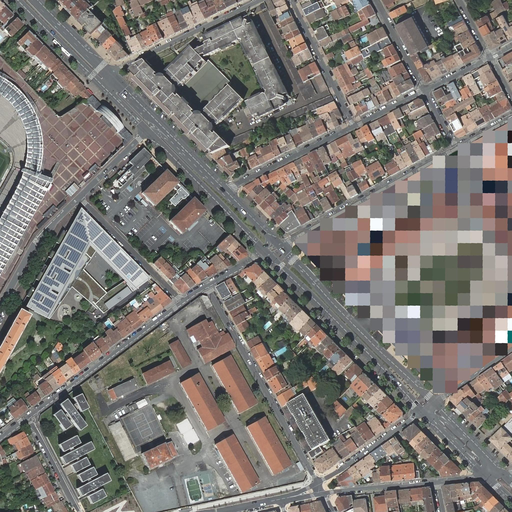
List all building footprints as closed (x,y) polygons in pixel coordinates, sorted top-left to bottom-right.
[(63,0),(60,3),(66,9),(79,22),(83,17),(88,13),(93,7),(90,0),(63,0)] [(126,4),(123,0),(119,0),(115,2),(118,8),(120,7),(126,4)] [(159,0),(161,2),(163,6),(169,2),(168,0),(134,0),(132,1),(129,2),(132,9),(129,10),(133,19),(136,17),(137,17),(141,15),(143,19),(147,17),(145,13),(144,14),(141,7),(155,0),(159,0)] [(200,3),(198,4),(206,19),(213,16),(219,13),(213,0),(206,0),(207,0),(204,1),(205,4),(201,5),(200,3)] [(213,0),(219,13),(228,8),(223,0),(213,0)] [(223,0),(228,8),(238,4),(236,0),(223,0)] [(269,0),(265,2),(269,10),(272,17),(278,14),(276,10),(271,0),(269,0)] [(284,0),(271,0),(276,10),(287,5),(284,0)] [(359,11),(371,5),(368,0),(355,0),(352,2),(358,12),(359,11)] [(498,13),(498,14),(510,7),(507,1),(505,3),(503,4),(500,0),(495,0),(492,3),(496,10),(498,13)] [(198,4),(198,3),(196,3),(198,6),(194,7),(193,5),(191,1),(189,2),(191,7),(199,23),(206,19),(198,4)] [(311,1),(302,6),(304,10),(313,5),(311,1)] [(313,5),(304,10),(306,16),(322,8),(325,7),(322,1),(315,4),(313,5)] [(126,4),(120,7),(118,8),(115,12),(118,19),(127,38),(130,36),(136,33),(135,30),(130,33),(123,17),(125,16),(122,11),(126,10),(125,8),(128,7),(126,4)] [(345,5),(341,8),(338,9),(338,10),(342,18),(343,19),(350,15),(345,5)] [(363,21),(376,15),(371,5),(359,11),(363,19),(362,19),(363,21)] [(404,5),(389,13),(392,18),(407,11),(404,5)] [(13,16),(4,6),(0,10),(0,20),(0,21),(4,24),(13,16)] [(199,23),(191,7),(185,9),(184,8),(181,10),(182,11),(190,27),(199,23)] [(83,17),(79,22),(92,35),(98,29),(102,26),(104,24),(106,22),(93,8),(88,13),(83,17)] [(322,8),(306,16),(310,24),(326,16),(322,8)] [(280,9),(276,10),(278,14),(279,16),(280,18),(284,16),(285,15),(284,15),(285,14),(284,13),(283,14),(280,9)] [(338,9),(332,12),(336,21),(342,18),(338,10),(338,9)] [(183,31),(190,27),(182,11),(176,13),(175,10),(173,11),(174,13),(176,16),(183,31)] [(264,13),(292,70),(293,69),(297,67),(296,66),(292,57),(289,52),(288,48),(286,45),(285,43),(283,39),(282,37),(281,35),(279,32),(279,30),(276,25),(274,21),(273,19),(272,17),(269,10),(264,13)] [(498,13),(496,10),(488,15),(491,21),(492,20),(493,20),(497,18),(499,16),(500,16),(498,14),(498,13)] [(280,18),(282,22),(288,19),(293,17),(290,12),(285,14),(284,15),(285,15),(284,16),(280,18)] [(504,15),(504,14),(500,16),(499,16),(497,18),(502,28),(509,40),(511,38),(511,29),(511,27),(505,17),(504,15)] [(176,34),(183,31),(176,16),(170,18),(169,16),(169,15),(167,15),(169,19),(176,34)] [(413,15),(396,25),(398,28),(398,29),(400,33),(401,34),(401,35),(412,54),(415,53),(418,51),(423,49),(428,46),(429,46),(430,45),(419,25),(417,22),(416,19),(413,15)] [(462,15),(448,23),(455,37),(456,37),(469,29),(462,15)] [(488,15),(476,21),(480,27),(491,21),(488,15)] [(16,18),(13,16),(4,24),(1,27),(4,30),(5,31),(11,37),(22,25),(16,18)] [(295,22),(293,17),(288,19),(282,22),(281,22),(284,28),(291,24),(295,22)] [(162,78),(146,63),(141,82),(148,89),(152,93),(154,91),(157,94),(156,94),(158,97),(159,96),(162,98),(160,100),(168,109),(169,110),(171,112),(172,111),(175,113),(174,115),(189,131),(191,129),(194,131),(193,132),(195,134),(196,134),(199,136),(197,138),(208,149),(210,151),(211,150),(214,154),(225,149),(231,147),(228,144),(227,144),(222,138),(224,136),(216,128),(244,100),(230,86),(232,83),(209,59),(207,62),(201,56),(206,54),(207,57),(212,54),(240,41),(240,39),(244,40),(243,42),(252,61),(253,60),(259,72),(258,73),(267,91),(269,91),(268,94),(266,93),(248,103),(256,121),(262,118),(262,117),(285,106),(283,102),(283,100),(286,101),(287,98),(284,98),(285,96),(289,94),(285,88),(284,88),(276,72),(277,71),(265,46),(264,46),(256,31),(258,30),(254,23),(250,25),(248,24),(249,22),(247,21),(246,23),(244,22),(242,19),(239,21),(234,23),(206,36),(209,42),(206,43),(206,44),(206,45),(207,45),(208,45),(196,51),(193,47),(162,78)] [(169,37),(176,34),(169,19),(164,21),(163,19),(161,20),(162,22),(169,37)] [(349,28),(351,32),(360,27),(360,28),(369,23),(368,20),(349,28)] [(491,21),(480,27),(484,36),(495,30),(494,27),(491,21)] [(164,39),(169,37),(162,22),(157,24),(157,25),(164,39)] [(285,34),(281,35),(282,37),(299,29),(295,22),(291,24),(284,28),(282,29),(285,34)] [(161,41),(164,39),(157,25),(154,26),(161,41)] [(319,33),(316,35),(319,42),(329,37),(326,30),(330,29),(328,25),(318,29),(320,33),(319,33)] [(98,29),(92,35),(97,41),(107,31),(102,26),(98,29)] [(155,44),(161,41),(154,26),(148,29),(149,31),(155,44)] [(16,43),(24,51),(36,39),(28,31),(25,28),(19,35),(22,38),(16,43)] [(329,37),(319,42),(321,47),(333,42),(350,33),(348,28),(347,28),(340,32),(329,37)] [(382,41),(388,37),(386,34),(383,28),(382,28),(368,35),(369,37),(371,38),(375,44),(382,41)] [(496,31),(502,44),(509,40),(502,28),(497,31),(496,31)] [(299,29),(282,37),(283,39),(286,38),(288,42),(289,41),(302,35),(299,29)] [(473,36),(469,29),(456,37),(455,37),(454,37),(456,40),(457,39),(460,38),(462,42),(473,36)] [(97,41),(103,47),(113,37),(114,36),(111,32),(109,31),(108,30),(107,31),(97,41)] [(264,46),(265,46),(262,39),(262,38),(262,37),(261,37),(258,30),(256,31),(264,46)] [(495,30),(484,36),(492,49),(502,44),(496,31),(495,30)] [(147,48),(155,44),(149,31),(143,34),(142,31),(140,32),(141,35),(147,48)] [(137,36),(143,50),(147,48),(141,35),(137,36)] [(294,50),(306,44),(302,35),(289,41),(294,50)] [(130,36),(127,38),(127,39),(128,41),(130,44),(131,46),(134,54),(143,50),(137,36),(131,39),(130,36)] [(476,42),(473,36),(462,42),(462,43),(464,47),(461,49),(459,44),(458,45),(455,46),(458,52),(459,52),(465,48),(470,45),(476,42)] [(103,47),(109,53),(118,43),(113,37),(103,47)] [(383,50),(393,45),(388,37),(382,41),(375,44),(372,46),(371,46),(362,51),(361,51),(362,54),(365,59),(369,56),(383,50)] [(36,39),(24,51),(25,52),(26,51),(32,57),(43,46),(36,39)] [(118,62),(134,54),(131,46),(130,44),(128,41),(127,39),(125,40),(126,43),(124,45),(123,44),(121,43),(120,41),(118,43),(109,53),(118,62)] [(349,59),(350,61),(351,61),(362,54),(361,51),(358,47),(355,42),(349,45),(351,49),(352,51),(346,54),(348,57),(349,59)] [(294,50),(296,55),(309,49),(306,44),(294,50)] [(389,59),(398,55),(393,45),(383,50),(389,59)] [(465,48),(459,52),(463,60),(465,63),(468,61),(468,60),(476,56),(470,45),(465,48)] [(50,53),(43,46),(32,57),(33,59),(34,57),(38,62),(37,63),(39,64),(50,53)] [(292,57),(296,66),(297,65),(300,64),(313,58),(309,49),(296,55),(294,56),(293,57),(292,57)] [(415,53),(412,54),(414,58),(415,61),(421,58),(419,55),(418,51),(415,53)] [(457,63),(462,60),(458,52),(455,54),(453,55),(457,63)] [(506,64),(508,67),(511,64),(511,52),(503,57),(505,61),(504,62),(506,64)] [(44,69),(45,70),(47,69),(48,67),(56,60),(50,53),(39,64),(40,66),(41,64),(45,68),(44,69)] [(347,63),(333,70),(340,84),(349,78),(352,77),(353,76),(352,74),(348,65),(352,63),(354,65),(362,61),(364,64),(362,65),(364,68),(363,69),(363,71),(365,70),(369,67),(367,62),(365,59),(362,54),(351,61),(350,61),(347,63)] [(459,66),(457,63),(453,55),(453,54),(452,55),(445,58),(444,56),(443,54),(440,55),(441,56),(442,59),(448,71),(459,66)] [(401,61),(398,55),(389,59),(383,62),(386,67),(389,65),(389,67),(401,61)] [(443,74),(448,71),(442,59),(441,56),(440,55),(434,58),(435,60),(436,60),(443,74)] [(417,64),(419,68),(424,65),(422,59),(421,58),(415,61),(417,64)] [(61,65),(56,60),(48,67),(53,73),(61,65)] [(147,60),(135,65),(131,70),(130,69),(129,69),(129,70),(130,71),(141,82),(146,63),(147,60)] [(433,61),(440,75),(443,74),(436,60),(435,60),(433,61)] [(425,65),(432,79),(440,75),(433,61),(430,63),(425,65)] [(304,83),(309,80),(316,77),(321,74),(315,63),(306,68),(299,71),(299,72),(299,73),(301,76),(304,83)] [(470,73),(471,74),(474,80),(492,70),(487,63),(484,65),(485,67),(479,70),(479,69),(477,70),(478,71),(474,73),(473,71),(470,73)] [(394,79),(407,73),(403,64),(390,71),(384,72),(374,77),(375,78),(378,84),(379,86),(381,85),(384,84),(387,83),(389,82),(394,79)] [(507,67),(502,69),(505,75),(511,71),(511,64),(508,67),(507,67)] [(53,73),(52,74),(53,75),(57,79),(56,80),(57,81),(68,71),(61,65),(53,73)] [(426,81),(428,81),(432,79),(425,65),(424,65),(419,68),(426,81)] [(19,69),(16,72),(23,80),(26,77),(19,69)] [(293,69),(292,70),(307,100),(316,95),(309,80),(304,83),(301,76),(299,73),(299,72),(295,73),(293,69)] [(492,70),(474,80),(477,85),(481,92),(482,96),(488,92),(500,86),(497,80),(492,70)] [(57,81),(56,83),(62,89),(64,87),(74,77),(68,71),(57,81)] [(281,78),(277,71),(276,72),(284,88),(285,88),(282,80),(282,78),(281,78)] [(415,86),(407,73),(394,79),(402,95),(414,89),(415,86)] [(321,74),(316,77),(324,91),(328,89),(321,74)] [(464,77),(463,78),(467,86),(469,85),(471,84),(472,86),(470,87),(470,88),(472,88),(473,87),(477,85),(474,80),(471,74),(464,77)] [(0,136),(1,137),(5,142),(9,145),(11,149),(13,153),(14,156),(14,159),(14,163),(13,166),(37,175),(38,173),(39,169),(41,163),(42,157),(42,154),(42,146),(42,140),(39,125),(36,116),(32,109),(31,106),(29,104),(26,99),(14,86),(4,79),(1,78),(0,76),(0,136)] [(79,83),(74,77),(64,87),(69,92),(79,83)] [(349,78),(340,84),(342,89),(352,83),(354,82),(353,80),(351,82),(349,78)] [(370,81),(370,83),(373,87),(378,84),(375,78),(370,81)] [(397,97),(402,95),(394,79),(389,82),(390,84),(392,87),(397,97)] [(352,83),(342,89),(345,95),(361,86),(359,82),(353,86),(352,83)] [(455,99),(458,105),(464,101),(455,85),(454,82),(448,85),(452,93),(453,96),(455,99)] [(77,95),(79,97),(87,91),(84,88),(79,83),(69,92),(68,93),(69,95),(70,94),(73,96),(72,97),(73,99),(77,95)] [(459,83),(455,85),(464,101),(470,98),(467,94),(471,93),(467,86),(465,86),(466,88),(463,90),(462,88),(459,83)] [(347,100),(350,106),(353,104),(355,103),(357,102),(358,102),(364,99),(369,96),(371,96),(371,95),(371,96),(375,94),(377,93),(382,91),(379,86),(378,84),(373,87),(371,88),(369,89),(368,89),(366,90),(347,100)] [(381,85),(379,86),(382,91),(383,94),(388,102),(393,99),(387,88),(384,89),(383,88),(382,88),(381,85)] [(473,87),(472,88),(473,91),(475,95),(481,92),(477,85),(473,87)] [(393,99),(397,97),(392,87),(390,88),(389,86),(386,87),(387,88),(393,99)] [(503,91),(500,86),(488,92),(489,94),(491,93),(493,96),(492,97),(492,98),(494,96),(496,95),(503,91)] [(358,89),(345,96),(347,100),(366,90),(364,87),(359,89),(358,89)] [(445,87),(433,93),(437,101),(446,96),(443,91),(445,90),(446,89),(445,87)] [(79,97),(83,101),(92,96),(87,91),(79,97)] [(507,98),(503,91),(496,95),(499,100),(500,103),(507,98)] [(379,96),(377,93),(375,94),(377,97),(380,105),(388,102),(383,94),(379,96)] [(446,96),(437,101),(438,103),(442,101),(444,100),(446,104),(455,99),(453,96),(450,97),(449,95),(448,95),(446,96)] [(83,101),(81,103),(82,104),(83,104),(84,105),(85,105),(87,105),(88,105),(89,104),(89,105),(89,104),(97,112),(100,109),(102,107),(92,96),(83,101)] [(335,102),(332,96),(263,127),(265,132),(273,129),(277,127),(279,126),(281,125),(286,123),(294,120),(304,116),(305,115),(310,113),(312,112),(317,110),(335,102)] [(376,107),(380,105),(377,97),(372,99),(376,107)] [(470,98),(464,101),(458,105),(455,106),(457,109),(454,111),(456,114),(459,120),(463,128),(466,134),(467,134),(478,128),(470,114),(468,110),(466,107),(470,105),(475,102),(472,97),(470,98)] [(511,107),(507,98),(500,103),(506,112),(511,110),(511,107)] [(360,105),(364,114),(370,111),(366,103),(364,99),(358,102),(360,105)] [(366,103),(370,111),(376,107),(372,99),(366,103)] [(455,106),(458,105),(455,99),(446,104),(448,108),(447,108),(446,108),(442,110),(443,112),(449,109),(455,106)] [(167,110),(168,109),(160,100),(158,101),(167,110)] [(419,100),(408,105),(411,113),(416,111),(426,106),(423,101),(419,100)] [(488,106),(495,118),(506,112),(500,103),(499,100),(497,101),(498,104),(491,108),(490,105),(488,106)] [(338,108),(335,102),(317,110),(317,111),(320,116),(321,115),(322,115),(328,112),(333,110),(338,108)] [(350,106),(356,117),(364,114),(360,105),(359,106),(357,107),(355,108),(353,104),(350,106)] [(408,105),(393,112),(398,120),(408,115),(411,113),(408,105)] [(480,107),(478,108),(479,109),(481,113),(486,123),(495,118),(488,106),(488,105),(481,109),(480,107)] [(411,113),(408,115),(411,120),(416,117),(423,113),(424,114),(425,117),(430,115),(429,112),(428,111),(426,106),(416,111),(411,113)] [(457,109),(455,106),(449,109),(443,112),(447,119),(456,114),(454,111),(457,109)] [(100,109),(97,112),(106,122),(116,132),(119,129),(122,126),(112,117),(102,107),(100,109)] [(328,112),(329,115),(335,128),(340,125),(337,120),(342,118),(338,108),(333,110),(328,112)] [(481,113),(479,109),(470,114),(478,128),(486,123),(481,113)] [(191,134),(192,133),(189,131),(174,115),(171,112),(169,110),(168,112),(191,134)] [(331,130),(335,128),(329,115),(328,112),(322,115),(321,115),(320,116),(320,118),(321,120),(327,117),(328,119),(327,119),(331,130)] [(393,112),(388,115),(393,125),(395,128),(398,127),(398,129),(401,127),(400,126),(399,122),(398,120),(393,112)] [(456,114),(447,119),(448,121),(450,120),(452,119),(454,123),(459,120),(456,114)] [(388,115),(378,120),(382,128),(383,129),(384,133),(385,135),(386,136),(396,131),(393,125),(388,115)] [(433,119),(430,115),(425,117),(416,121),(419,127),(416,129),(418,132),(435,123),(433,119)] [(314,118),(313,119),(320,135),(327,132),(322,121),(321,120),(316,122),(315,120),(314,118)] [(313,119),(312,119),(306,122),(308,125),(314,138),(320,135),(313,119)] [(378,120),(369,125),(375,136),(379,133),(382,132),(383,133),(384,133),(383,129),(382,128),(378,120)] [(454,133),(463,128),(459,120),(454,123),(452,123),(450,124),(454,133)] [(440,133),(435,123),(424,129),(426,135),(424,136),(427,140),(429,139),(430,139),(432,138),(434,141),(436,140),(435,137),(440,133)] [(314,138),(308,125),(301,128),(303,132),(300,133),(304,143),(314,138)] [(368,125),(356,132),(359,138),(360,141),(361,143),(362,143),(367,141),(368,142),(375,139),(368,125)] [(133,137),(122,126),(119,129),(116,132),(123,139),(124,140),(123,140),(124,140),(123,142),(123,143),(123,145),(124,146),(133,137)] [(508,126),(474,144),(481,156),(479,157),(480,159),(482,163),(484,162),(492,177),(509,168),(511,167),(507,159),(504,160),(503,158),(496,144),(498,143),(499,140),(511,133),(511,132),(508,127),(508,126)] [(460,138),(467,134),(466,134),(463,128),(454,133),(456,135),(457,137),(460,138)] [(298,130),(298,129),(290,132),(297,147),(304,143),(300,133),(298,130)] [(424,136),(421,131),(418,132),(414,135),(417,141),(426,157),(430,154),(427,148),(426,146),(424,143),(422,144),(419,138),(423,136),(423,137),(423,138),(425,142),(427,141),(427,140),(424,136)] [(279,139),(278,139),(284,153),(290,150),(285,138),(284,137),(282,132),(279,134),(281,138),(282,139),(280,140),(279,139)] [(351,134),(347,136),(355,153),(364,149),(362,145),(361,143),(360,141),(359,139),(356,140),(354,138),(353,138),(351,134)] [(285,138),(290,150),(297,147),(291,135),(285,138)] [(380,149),(381,151),(388,148),(390,147),(391,147),(390,144),(386,136),(385,135),(381,137),(385,146),(380,149)] [(207,150),(208,149),(197,138),(194,136),(193,137),(207,150)] [(347,136),(336,142),(344,157),(345,159),(346,159),(345,157),(347,156),(345,152),(350,149),(352,153),(354,157),(357,156),(355,153),(347,136)] [(284,153),(278,139),(275,140),(274,141),(273,141),(271,142),(270,143),(271,145),(277,157),(284,153)] [(102,158),(112,152),(108,145),(105,147),(107,150),(102,149),(103,146),(100,142),(96,141),(90,144),(100,146),(96,148),(98,151),(94,154),(101,155),(102,158)] [(426,157),(417,141),(414,142),(411,144),(420,160),(426,157)] [(336,142),(330,144),(336,156),(338,159),(339,162),(341,161),(340,159),(344,157),(336,142)] [(409,145),(405,147),(406,150),(414,164),(420,160),(411,144),(410,143),(408,143),(409,145)] [(331,159),(332,162),(338,159),(336,156),(330,144),(325,147),(331,159)] [(277,157),(271,145),(263,149),(262,147),(256,150),(258,156),(262,154),(264,157),(263,158),(262,156),(258,158),(261,165),(277,157)] [(469,147),(454,156),(457,161),(472,153),(475,151),(472,146),(469,147)] [(325,147),(318,151),(325,165),(332,162),(331,159),(325,147)] [(117,181),(122,186),(152,157),(151,156),(143,148),(132,159),(129,162),(132,166),(126,172),(123,170),(121,172),(120,170),(119,172),(118,172),(117,173),(121,177),(117,181)] [(229,156),(225,149),(214,154),(210,156),(217,162),(229,156)] [(407,167),(414,164),(406,150),(402,152),(401,151),(400,151),(399,152),(401,155),(407,167)] [(318,151),(309,155),(316,169),(320,176),(322,181),(327,178),(329,177),(330,176),(329,173),(325,165),(318,151)] [(401,171),(407,167),(401,155),(397,157),(395,154),(392,156),(393,157),(401,171)] [(253,169),(261,165),(258,158),(257,155),(250,158),(249,155),(247,156),(253,169)] [(309,155),(302,158),(310,173),(311,173),(311,172),(310,171),(314,169),(315,170),(316,169),(309,155)] [(231,156),(229,156),(217,162),(224,169),(235,163),(231,156)] [(391,176),(401,171),(393,157),(391,158),(393,160),(394,162),(386,167),(391,176)] [(302,158),(294,162),(303,179),(303,180),(305,184),(307,188),(312,186),(314,185),(315,184),(313,180),(311,180),(313,183),(310,184),(306,177),(304,178),(302,174),(304,173),(307,172),(308,174),(310,173),(302,158)] [(361,160),(359,161),(352,164),(355,169),(356,172),(360,178),(361,178),(360,175),(367,172),(367,170),(366,169),(365,167),(364,166),(364,164),(361,160)] [(235,163),(224,169),(232,177),(236,174),(235,172),(237,170),(241,168),(238,162),(237,162),(235,163)] [(294,162),(289,165),(295,177),(296,179),(300,177),(301,180),(302,181),(303,180),(303,179),(294,162)] [(367,172),(372,180),(385,173),(379,162),(370,167),(366,169),(367,170),(367,172)] [(289,165),(284,167),(290,179),(295,177),(289,165)] [(13,166),(0,189),(0,273),(13,250),(14,248),(15,246),(52,180),(51,180),(37,175),(13,166)] [(160,166),(154,172),(158,175),(164,169),(163,168),(160,166)] [(284,167),(276,171),(281,180),(283,184),(284,185),(285,185),(290,183),(291,184),(292,183),(292,182),(290,179),(284,167)] [(347,174),(352,182),(359,178),(354,170),(352,171),(350,168),(346,170),(348,174),(347,174)] [(204,214),(206,212),(204,211),(165,171),(141,194),(144,196),(153,206),(173,187),(176,191),(176,192),(176,193),(168,201),(174,206),(182,199),(183,199),(184,199),(188,203),(169,221),(181,234),(203,212),(204,214)] [(276,171),(267,176),(270,180),(270,182),(272,184),(275,191),(277,190),(275,185),(274,185),(273,184),(281,180),(276,171)] [(337,172),(330,176),(333,182),(333,183),(334,186),(341,182),(341,183),(340,184),(342,187),(341,187),(348,200),(352,198),(347,190),(339,175),(337,172)] [(315,179),(313,180),(315,184),(318,182),(322,181),(320,176),(315,179)] [(322,181),(318,182),(323,191),(324,192),(327,197),(331,204),(339,199),(334,191),(332,186),(326,189),(324,185),(329,182),(327,178),(322,181)] [(461,191),(461,192),(484,224),(484,225),(497,244),(498,244),(511,264),(511,229),(509,225),(510,225),(509,223),(508,224),(506,221),(507,220),(506,219),(505,220),(501,214),(502,213),(501,212),(500,213),(495,207),(496,206),(496,205),(495,206),(490,200),(491,199),(491,198),(490,199),(487,195),(488,195),(488,194),(487,195),(484,190),(483,190),(484,189),(484,188),(484,187),(483,186),(482,187),(477,181),(479,180),(478,179),(477,180),(476,179),(475,180),(475,181),(462,190),(461,189),(460,190),(461,191)] [(245,187),(252,193),(258,187),(260,185),(261,184),(259,180),(245,187)] [(270,182),(263,189),(265,191),(267,189),(268,188),(272,184),(270,182)] [(314,185),(312,186),(317,196),(318,197),(319,196),(319,195),(322,193),(324,192),(323,191),(318,182),(315,184),(314,185)] [(360,260),(361,262),(446,202),(448,201),(446,200),(445,200),(436,188),(438,186),(438,185),(436,186),(435,184),(434,185),(434,184),(349,245),(348,245),(350,247),(330,261),(338,272),(340,274),(360,260)] [(389,191),(386,193),(298,242),(298,244),(310,256),(329,276),(334,281),(340,277),(337,273),(336,271),(334,273),(314,253),(322,247),(321,247),(369,220),(368,218),(392,205),(405,196),(399,186),(393,189),(389,191)] [(307,188),(305,189),(312,202),(315,200),(318,198),(318,197),(317,196),(312,186),(307,188)] [(352,198),(358,194),(354,186),(353,186),(347,190),(352,198)] [(511,186),(500,193),(511,210),(511,186)] [(252,193),(250,195),(255,201),(265,191),(263,189),(261,191),(258,187),(252,193)] [(265,191),(255,201),(260,206),(272,194),(267,189),(265,191)] [(299,199),(296,194),(292,191),(290,189),(285,193),(290,198),(291,198),(295,203),(299,199)] [(297,193),(296,194),(299,199),(302,205),(303,207),(312,202),(305,189),(302,190),(297,193)] [(280,198),(274,192),(273,193),(272,194),(260,206),(265,211),(277,200),(278,199),(280,198)] [(326,212),(333,208),(330,204),(327,197),(325,198),(321,200),(320,201),(321,204),(326,212)] [(318,198),(312,202),(313,204),(315,208),(321,204),(320,201),(320,200),(319,200),(318,198)] [(265,211),(270,216),(281,206),(277,202),(278,201),(277,200),(265,211)] [(58,210),(66,202),(65,201),(64,201),(57,208),(57,209),(58,210)] [(289,209),(291,207),(292,206),(290,204),(288,206),(285,203),(281,206),(270,216),(275,221),(286,212),(287,210),(289,209)] [(306,212),(303,207),(302,205),(300,206),(301,207),(302,209),(297,212),(296,210),(294,207),(292,208),(293,210),(302,226),(311,221),(306,212)] [(127,280),(136,289),(149,279),(80,209),(72,224),(82,235),(85,232),(130,278),(127,280)] [(290,217),(299,227),(302,226),(293,210),(291,212),(290,213),(288,214),(290,216),(290,217)] [(311,221),(314,219),(311,213),(310,213),(308,210),(306,212),(311,221)] [(275,221),(280,225),(290,216),(288,214),(286,212),(275,221)] [(280,225),(286,233),(289,233),(299,227),(290,217),(290,216),(280,225)] [(82,235),(72,224),(67,234),(71,237),(70,238),(85,252),(90,243),(127,280),(130,278),(85,232),(82,235)] [(67,234),(63,230),(57,242),(61,244),(56,253),(52,251),(49,256),(53,259),(48,267),(44,265),(36,279),(41,281),(36,290),(32,287),(27,296),(31,298),(26,307),(48,318),(70,279),(78,264),(85,252),(70,238),(71,237),(67,234)] [(229,235),(217,246),(222,252),(224,250),(234,240),(229,235)] [(230,255),(240,246),(234,240),(224,250),(229,256),(230,255)] [(246,253),(240,246),(230,255),(233,259),(235,259),(237,261),(246,257),(246,253)] [(148,260),(152,264),(157,259),(153,255),(148,260)] [(217,256),(216,255),(208,262),(218,272),(227,267),(222,262),(217,256)] [(164,263),(166,261),(165,260),(163,262),(159,258),(157,259),(152,264),(158,270),(164,263)] [(227,267),(232,264),(230,263),(228,261),(226,258),(225,260),(222,262),(227,267)] [(201,260),(198,263),(196,264),(196,265),(208,278),(218,272),(208,262),(207,260),(203,263),(201,260)] [(163,275),(171,267),(170,265),(168,267),(164,263),(158,270),(163,275)] [(78,264),(70,279),(93,302),(104,314),(136,289),(127,280),(107,293),(78,264)] [(242,273),(239,274),(243,278),(246,274),(255,283),(265,272),(258,264),(257,264),(242,273)] [(171,267),(163,275),(168,280),(175,274),(176,274),(178,272),(179,271),(173,265),(171,267)] [(201,281),(208,278),(196,265),(191,270),(201,281)] [(191,270),(190,269),(185,273),(185,274),(195,285),(201,281),(191,270)] [(272,278),(265,272),(255,283),(260,288),(257,290),(259,291),(260,290),(272,278)] [(182,294),(189,289),(180,279),(176,274),(175,274),(168,280),(173,285),(182,294)] [(180,279),(189,289),(194,285),(195,285),(185,274),(180,279)] [(334,281),(340,287),(343,285),(340,281),(342,280),(340,277),(334,281)] [(278,285),(272,278),(260,290),(265,295),(264,297),(265,298),(267,296),(278,285)] [(225,282),(232,294),(233,295),(235,294),(234,293),(236,291),(237,293),(239,292),(238,289),(232,279),(225,282)] [(340,287),(350,297),(355,294),(344,279),(342,280),(340,281),(343,285),(340,287)] [(216,287),(222,299),(232,294),(225,282),(216,287)] [(172,301),(154,284),(152,286),(158,294),(154,296),(163,308),(172,301)] [(285,292),(278,285),(267,296),(274,303),(285,292)] [(511,295),(505,286),(420,346),(431,362),(511,304),(511,295)] [(350,297),(363,311),(366,308),(375,302),(365,287),(355,294),(350,297)] [(153,316),(163,308),(154,296),(151,292),(148,294),(151,298),(144,304),(153,316)] [(291,298),(285,292),(274,303),(272,305),(274,307),(275,305),(279,309),(291,298)] [(234,297),(224,303),(230,312),(243,305),(245,303),(240,294),(234,297)] [(207,297),(202,296),(200,297),(204,303),(203,303),(207,309),(212,306),(209,300),(207,297)] [(297,304),(291,298),(279,309),(283,313),(282,315),(284,317),(286,316),(297,304)] [(375,302),(366,308),(368,311),(377,305),(375,302)] [(143,323),(153,316),(144,304),(135,310),(134,308),(132,309),(134,311),(143,323)] [(303,311),(297,304),(286,316),(290,320),(289,322),(290,323),(303,311)] [(243,305),(230,312),(234,319),(247,312),(243,305)] [(247,312),(234,319),(238,326),(246,321),(245,319),(249,316),(248,314),(249,313),(253,311),(257,310),(255,307),(247,312)] [(29,315),(19,310),(0,345),(0,368),(23,326),(29,315)] [(125,319),(119,311),(118,312),(124,320),(121,322),(119,320),(118,320),(118,321),(128,334),(134,330),(125,319)] [(134,330),(143,323),(134,311),(132,312),(133,313),(125,319),(134,330)] [(312,319),(303,311),(290,323),(297,330),(296,331),(298,333),(300,331),(301,330),(312,319)] [(114,324),(109,317),(108,318),(114,327),(116,330),(122,338),(128,334),(118,321),(114,324)] [(379,326),(387,320),(385,318),(376,324),(378,326),(379,326)] [(318,325),(312,319),(301,330),(300,331),(306,337),(307,336),(308,335),(318,325)] [(203,347),(225,335),(223,332),(218,334),(211,322),(207,324),(205,320),(187,330),(190,336),(195,345),(198,344),(197,342),(199,341),(200,343),(202,346),(203,347)] [(378,326),(391,340),(398,335),(388,320),(387,320),(379,326),(378,326)] [(246,321),(238,326),(241,332),(250,328),(246,321)] [(323,330),(318,325),(308,335),(313,340),(323,330)] [(458,380),(511,341),(511,332),(509,328),(450,368),(437,378),(445,389),(449,386),(457,381),(458,380)] [(109,348),(113,345),(122,338),(116,330),(111,333),(110,330),(108,330),(105,332),(105,334),(107,336),(103,339),(109,348)] [(313,340),(309,344),(309,345),(311,347),(312,347),(313,346),(316,349),(329,336),(323,330),(313,340)] [(235,346),(228,333),(225,335),(203,347),(198,350),(205,363),(235,346)] [(249,336),(245,339),(247,343),(251,350),(260,345),(256,338),(251,341),(249,336)] [(335,343),(329,336),(316,349),(322,355),(323,354),(335,343)] [(392,340),(398,347),(402,344),(404,343),(399,336),(392,340)] [(103,339),(101,337),(93,343),(101,354),(109,348),(103,339)] [(287,344),(285,340),(278,343),(281,348),(288,344),(287,344)] [(63,347),(59,341),(55,347),(58,351),(63,347)] [(182,368),(190,363),(177,341),(169,345),(182,368)] [(271,353),(265,342),(263,343),(269,354),(271,353)] [(92,343),(83,350),(87,356),(91,362),(101,354),(93,343),(92,343)] [(269,354),(263,343),(262,344),(260,345),(251,350),(257,361),(269,354)] [(341,349),(335,343),(323,354),(329,360),(330,360),(341,349)] [(394,343),(387,350),(391,354),(395,350),(393,348),(396,345),(394,343)] [(406,346),(401,350),(409,358),(413,355),(406,346)] [(347,355),(341,349),(330,360),(334,363),(335,365),(334,366),(335,367),(347,355)] [(80,370),(91,362),(87,356),(84,358),(80,354),(72,360),(80,370)] [(269,354),(257,361),(264,373),(273,369),(275,368),(270,360),(271,359),(269,354)] [(353,361),(347,355),(335,367),(333,369),(339,375),(343,371),(353,361)] [(238,413),(256,403),(229,356),(212,366),(238,413)] [(511,359),(509,356),(501,362),(509,373),(511,370),(511,359)] [(74,375),(80,370),(72,360),(70,357),(65,362),(66,363),(74,375)] [(147,384),(173,371),(169,361),(142,374),(147,384)] [(356,364),(353,361),(343,371),(346,374),(350,379),(352,378),(356,382),(365,373),(356,364)] [(421,370),(423,372),(425,369),(417,361),(415,363),(421,370)] [(509,373),(501,362),(492,368),(501,380),(509,374),(509,373)] [(66,363),(58,369),(66,380),(74,375),(66,363)] [(56,366),(49,372),(59,386),(66,380),(58,369),(56,366)] [(484,374),(477,378),(486,389),(492,385),(495,389),(503,383),(501,380),(492,368),(484,374)] [(273,369),(264,373),(269,381),(279,375),(278,374),(276,375),(273,369)] [(59,386),(49,372),(42,377),(45,381),(52,391),(59,386)] [(198,373),(180,383),(207,430),(224,421),(198,373)] [(279,375),(269,381),(276,393),(278,397),(291,389),(293,388),(291,385),(284,373),(279,375)] [(375,384),(365,373),(356,382),(354,383),(352,386),(354,388),(349,393),(355,398),(359,394),(362,397),(363,396),(375,384)] [(509,374),(501,380),(503,383),(511,376),(509,374)] [(318,384),(312,377),(300,384),(303,388),(308,384),(312,390),(319,386),(318,384)] [(477,378),(468,385),(476,396),(477,397),(479,399),(481,397),(479,394),(486,389),(477,378)] [(112,400),(137,388),(133,379),(108,391),(112,399),(112,400)] [(36,391),(35,392),(40,400),(45,396),(52,391),(45,381),(38,386),(40,388),(36,391)] [(306,393),(312,390),(308,384),(303,388),(306,393)] [(381,390),(375,384),(363,396),(368,402),(381,390)] [(462,390),(468,398),(470,400),(472,398),(475,396),(476,397),(477,397),(476,396),(468,385),(462,390)] [(278,397),(283,407),(288,404),(297,399),(291,389),(278,397)] [(387,396),(381,390),(368,402),(375,408),(387,396)] [(451,400),(458,407),(468,398),(462,390),(451,397),(451,400)] [(500,396),(498,398),(499,400),(501,402),(504,404),(511,397),(510,394),(506,390),(500,396)] [(40,400),(35,392),(25,399),(31,407),(40,400)] [(81,394),(73,398),(80,412),(88,408),(81,394)] [(288,404),(297,421),(308,414),(314,411),(305,394),(297,399),(288,404)] [(395,404),(387,396),(375,408),(374,408),(382,416),(384,416),(385,414),(393,407),(395,404)] [(14,419),(24,412),(22,409),(25,406),(20,400),(17,402),(13,397),(5,403),(9,408),(8,408),(11,411),(9,413),(11,415),(14,419)] [(468,398),(458,407),(463,413),(473,404),(475,402),(472,398),(470,400),(468,398)] [(86,426),(66,399),(59,404),(79,431),(86,426)] [(139,409),(148,404),(145,399),(137,403),(139,409)] [(473,404),(463,413),(468,418),(478,409),(483,405),(485,403),(483,400),(480,403),(481,404),(480,405),(476,401),(475,402),(473,404)] [(347,412),(337,401),(333,404),(339,415),(340,418),(345,414),(347,412)] [(361,409),(356,403),(352,407),(357,412),(361,409)] [(404,413),(395,404),(393,407),(385,414),(384,416),(392,425),(403,417),(404,413)] [(468,418),(473,423),(485,411),(482,408),(484,406),(483,405),(478,409),(468,418)] [(347,412),(345,414),(350,419),(352,417),(357,412),(352,407),(347,412)] [(485,411),(473,423),(478,429),(488,419),(485,416),(487,413),(489,411),(487,409),(485,411)] [(71,425),(59,410),(52,415),(64,430),(71,425)] [(316,428),(322,425),(314,411),(308,414),(297,421),(305,434),(316,428)] [(264,417),(246,427),(273,474),(290,464),(264,417)] [(379,420),(376,417),(367,423),(376,436),(385,429),(383,425),(379,420)] [(511,418),(502,428),(490,440),(500,451),(508,444),(510,441),(511,439),(511,418)] [(128,460),(137,456),(120,421),(116,423),(113,424),(109,426),(126,461),(128,460)] [(367,442),(375,436),(366,423),(357,429),(358,430),(367,442)] [(414,424),(400,434),(405,439),(406,440),(408,437),(412,442),(422,432),(415,424),(414,424)] [(329,441),(331,441),(322,425),(316,428),(305,434),(313,450),(320,447),(323,445),(329,442),(329,441)] [(359,448),(367,442),(358,430),(356,432),(351,435),(359,448)] [(17,436),(15,434),(10,437),(11,439),(8,441),(11,445),(12,444),(26,436),(23,432),(17,436)] [(412,442),(411,443),(416,447),(427,437),(422,432),(412,442)] [(351,453),(358,448),(351,438),(347,441),(342,434),(339,436),(341,439),(344,443),(351,453)] [(400,434),(396,437),(400,443),(402,442),(405,439),(400,434)] [(232,435),(215,445),(241,492),(259,482),(232,435)] [(58,444),(62,452),(79,443),(75,436),(58,444)] [(30,444),(26,437),(15,443),(18,449),(16,450),(17,452),(30,444)] [(396,437),(389,442),(399,455),(406,450),(400,443),(396,437)] [(416,448),(421,453),(432,442),(427,437),(416,447),(416,448)] [(342,460),(351,453),(344,443),(341,439),(339,440),(341,442),(335,447),(333,444),(332,445),(334,448),(342,460)] [(171,458),(178,455),(173,445),(172,443),(171,441),(165,444),(164,443),(155,447),(151,449),(142,454),(149,469),(158,465),(162,463),(171,458)] [(511,445),(511,442),(510,441),(508,444),(500,451),(507,458),(511,453),(511,448),(511,447),(511,445)] [(60,457),(64,465),(94,449),(90,442),(60,457)] [(389,442),(383,446),(388,453),(390,456),(391,455),(391,454),(394,452),(397,456),(399,455),(389,442)] [(432,442),(421,453),(427,459),(438,448),(432,442)] [(34,452),(30,444),(17,452),(14,453),(15,454),(17,453),(20,459),(34,452)] [(383,446),(371,455),(376,462),(384,456),(388,453),(383,446)] [(323,451),(320,447),(313,450),(309,453),(312,459),(323,451)] [(334,466),(342,460),(334,448),(327,453),(326,451),(324,452),(325,454),(334,466)] [(438,448),(427,459),(433,465),(444,454),(438,448)] [(325,454),(324,452),(323,451),(312,459),(314,462),(325,454)] [(324,473),(334,466),(325,454),(314,462),(320,472),(324,473)] [(451,460),(444,454),(433,465),(439,471),(451,460)] [(20,463),(25,472),(40,464),(36,455),(20,463)] [(371,455),(364,459),(372,471),(374,471),(375,470),(373,468),(374,467),(374,466),(377,464),(376,462),(371,455)] [(85,457),(70,465),(74,473),(89,465),(85,457)] [(364,459),(355,466),(363,477),(363,478),(370,473),(372,475),(372,476),(373,476),(373,474),(372,471),(364,459)] [(461,471),(451,460),(439,471),(441,476),(460,474),(461,471)] [(381,468),(382,482),(392,481),(390,467),(389,463),(388,464),(388,466),(383,466),(382,467),(382,468),(381,468)] [(40,464),(25,472),(30,481),(31,481),(45,473),(40,464)] [(414,464),(402,465),(404,480),(420,478),(419,471),(415,471),(414,464)] [(390,467),(392,481),(404,480),(402,465),(390,467)] [(355,466),(348,471),(358,485),(361,485),(358,481),(361,479),(363,477),(355,466)] [(77,475),(81,482),(96,475),(92,467),(77,475)] [(372,471),(373,474),(373,476),(374,483),(382,482),(381,468),(377,469),(377,472),(374,473),(374,471),(372,471)] [(429,469),(423,475),(425,478),(436,477),(435,476),(429,469)] [(348,471),(338,478),(344,486),(358,485),(348,471)] [(34,486),(35,489),(37,488),(49,482),(45,473),(31,481),(32,484),(35,482),(37,481),(38,484),(36,485),(34,486)] [(76,488),(80,496),(110,481),(106,473),(76,488)] [(55,492),(49,482),(37,488),(41,496),(37,497),(38,500),(40,499),(43,497),(55,492)] [(479,482),(469,483),(472,498),(473,501),(477,498),(479,499),(480,498),(483,501),(480,503),(478,506),(481,509),(482,507),(493,496),(487,490),(479,482)] [(469,483),(463,484),(466,499),(472,498),(469,483)] [(456,484),(450,485),(454,504),(455,511),(457,511),(455,502),(460,501),(456,484)] [(463,484),(456,484),(460,501),(466,499),(463,484)] [(454,504),(450,485),(443,486),(447,505),(454,504)] [(435,511),(431,487),(423,488),(425,507),(425,511),(435,511)] [(425,507),(423,488),(410,489),(412,506),(412,507),(414,507),(414,501),(422,500),(422,507),(425,507)] [(101,489),(87,496),(91,504),(105,497),(101,489)] [(412,506),(410,489),(397,491),(399,507),(401,507),(402,507),(401,502),(409,502),(410,506),(412,506)] [(397,491),(386,492),(386,496),(388,507),(399,505),(397,491)] [(60,502),(55,492),(43,497),(46,502),(45,502),(46,505),(50,503),(51,506),(60,502)] [(353,501),(352,495),(342,497),(338,497),(336,502),(340,511),(354,506),(353,501)] [(388,507),(386,496),(374,498),(376,511),(382,511),(388,511),(388,507)] [(489,511),(500,503),(493,496),(482,507),(483,508),(485,506),(489,510),(487,511),(489,511)] [(367,511),(366,499),(353,501),(354,506),(354,508),(354,511),(367,511)] [(61,501),(60,502),(51,506),(54,511),(67,511),(65,507),(61,501)] [(326,511),(321,501),(315,503),(317,511),(326,511)] [(502,511),(506,509),(500,503),(489,511),(502,511)]
